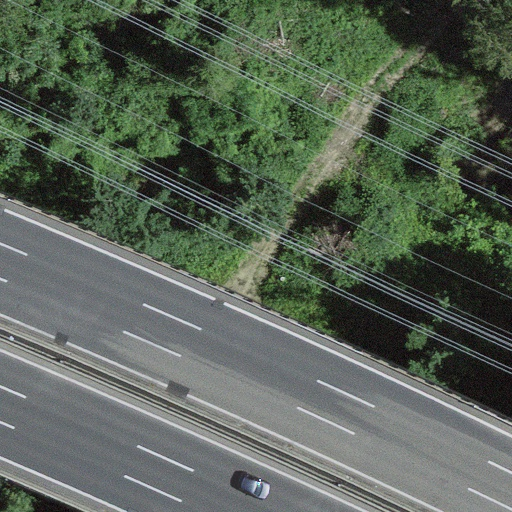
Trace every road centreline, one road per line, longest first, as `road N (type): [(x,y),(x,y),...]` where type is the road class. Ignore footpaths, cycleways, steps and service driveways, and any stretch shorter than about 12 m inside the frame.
road 1 (motorway): [(511,491),(0,261)]
road 2 (motorway): [(0,404),(246,511)]
